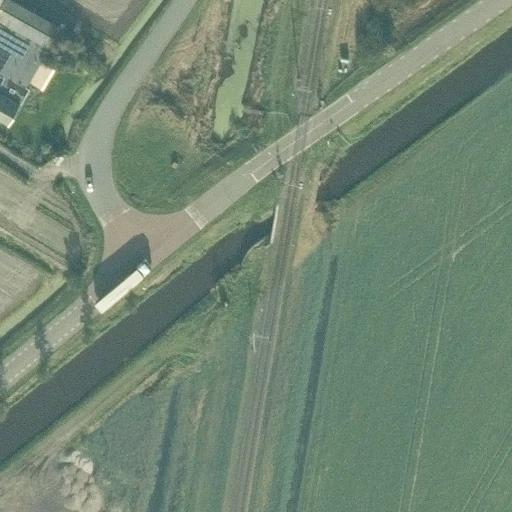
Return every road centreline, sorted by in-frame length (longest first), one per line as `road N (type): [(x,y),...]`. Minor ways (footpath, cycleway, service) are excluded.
road 1 (unclassified): [(142,255),(501,0)]
road 2 (unclassified): [(142,255),(101,194),(94,162),(123,86),(182,0)]
road 3 (unclassified): [(0,376),(142,255)]
